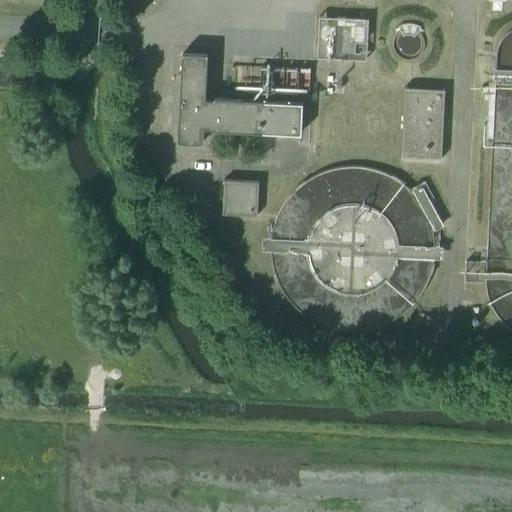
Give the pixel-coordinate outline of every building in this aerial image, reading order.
[(317,57),(327,57),(354,58),(355,41),(366,41),(367,18),(319,16),(317,57)] [(393,45),(395,52),(400,58),(408,60),(416,57),(421,51),(423,44),(420,37),(415,32),(408,30),(400,32),(395,37),(393,45)] [(213,130),(264,132),(300,133),(301,102),(265,101),(214,99),(214,100),(205,100),(207,55),(182,54),(178,142),(203,143),(203,128),(213,128),(213,130)] [(441,158),(444,90),(405,88),(402,156),(441,158)] [(222,214),(257,216),(259,182),(224,180),(222,214)]
